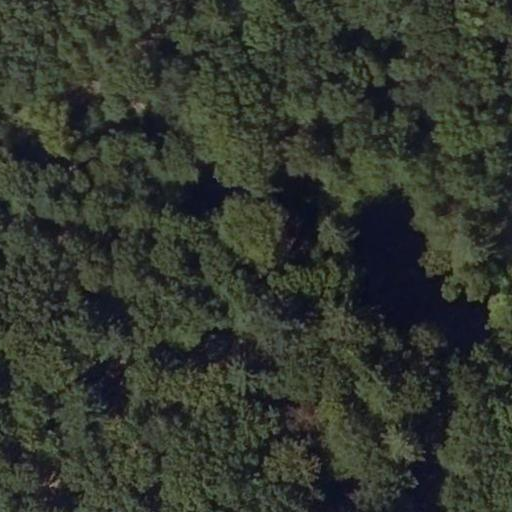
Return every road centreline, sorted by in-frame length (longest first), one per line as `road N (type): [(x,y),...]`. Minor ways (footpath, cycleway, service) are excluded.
road 1 (track): [(195,0),(190,15),(120,69),(0,130)]
road 2 (track): [(437,511),(469,419),(511,385)]
